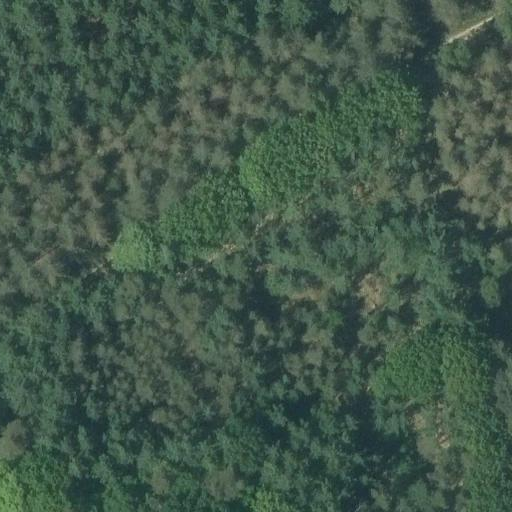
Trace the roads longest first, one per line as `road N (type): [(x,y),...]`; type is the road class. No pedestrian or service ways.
road 1 (track): [(511,9),(365,85),(283,161),(123,255),(0,340)]
road 2 (track): [(365,85),(429,164),(464,295),(511,344)]
road 3 (track): [(123,255),(19,0)]
